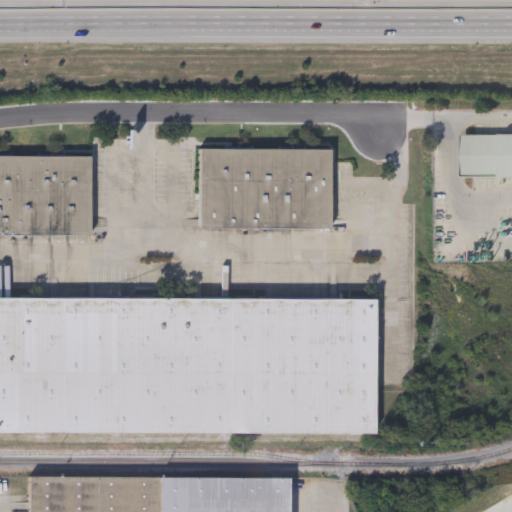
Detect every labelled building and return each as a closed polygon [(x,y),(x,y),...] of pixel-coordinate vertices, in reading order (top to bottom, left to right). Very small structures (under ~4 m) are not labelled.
[(461,135),(511,135),(511,178),(461,178),(461,135)] [(198,229),(199,149),(331,150),(331,230),(198,229)] [(0,236),(0,157),(90,157),(90,237),(0,236)] [(0,301),(373,303),(372,437),(0,434),(0,301)] [(28,511),(29,477),(285,481),(284,511),(28,511)]
